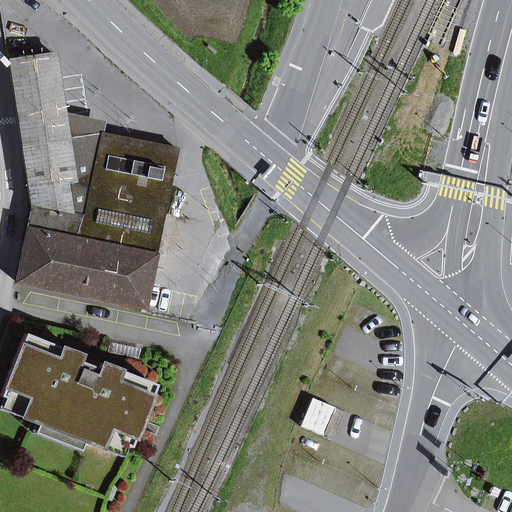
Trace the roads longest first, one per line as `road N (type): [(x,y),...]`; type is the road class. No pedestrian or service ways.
road 1 (primary): [(270,161),(88,0)]
road 2 (primary): [(460,322),(485,254),(498,149),(491,120)]
road 3 (residential): [(0,92),(14,184),(0,292)]
road 4 (residential): [(404,511),(460,322)]
road 5 (residential): [(327,0),(270,161)]
road 6 (primary): [(367,244),(270,161)]
road 7 (primary): [(460,322),(367,244)]
